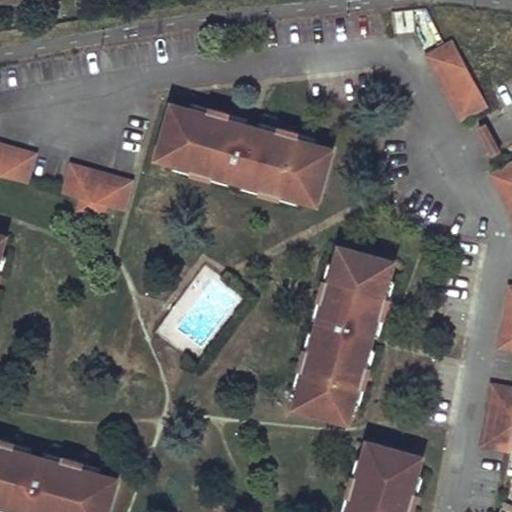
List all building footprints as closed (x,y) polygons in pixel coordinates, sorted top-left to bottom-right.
[(426,54),(462,121),(479,111),(489,106),(452,40),(445,44),(426,54)] [(209,107),(192,102),(190,108),(207,113),(209,107)] [(317,202),(332,149),(315,144),(298,139),(300,133),(278,127),(276,133),(259,128),(246,124),(229,119),(231,113),(209,107),(207,113),(190,108),(173,104),(158,157),(175,162),(192,166),(190,173),(212,179),(214,173),(231,178),(244,181),(261,186),(259,193),(281,199),(283,192),(300,197),(317,202)] [(248,118),(231,113),(229,119),(246,124),(248,118)] [(278,127),(261,122),(259,128),(276,133),(278,127)] [(484,124),(478,127),(486,141),(494,155),(499,152),(491,137),(484,124)] [(317,138),(300,133),(298,139),(315,144),(317,138)] [(0,143),(0,174),(29,183),(37,154),(0,143)] [(490,173),(511,213),(511,161),(504,166),(490,173)] [(175,162),(173,168),(190,173),(192,166),(175,162)] [(70,164),(62,192),(80,198),(77,210),(103,217),(107,205),(125,210),(133,181),(70,164)] [(214,173),(212,179),(230,184),(231,178),(214,173)] [(244,181),(242,188),(259,193),(261,186),(244,181)] [(283,192),(281,199),(299,204),(300,197),(283,192)] [(349,421),(353,404),(358,386),(365,388),(371,366),(365,365),(370,347),(373,335),(378,317),(384,319),(391,298),(384,296),(389,278),(394,261),(341,246),(336,263),(331,281),(325,279),(319,301),(325,302),(320,320),(316,332),(311,350),(305,348),(299,369),(305,371),(300,389),(295,406),(349,421)] [(336,263),(330,261),(325,279),(331,281),(336,263)] [(395,280),(389,278),(384,296),(391,298),(395,280)] [(511,285),(510,285),(498,349),(511,351),(511,285)] [(325,302),(319,301),(314,318),(320,320),(325,302)] [(384,319),(378,317),(373,335),(379,337),(384,319)] [(316,332),(310,330),(305,348),(311,350),(316,332)] [(376,349),(370,347),(365,365),(371,366),(376,349)] [(305,371),(299,369),(294,387),(300,389),(305,371)] [(511,386),(493,383),(480,447),(510,453),(511,441),(511,386)] [(365,388),(358,386),(353,404),(360,406),(365,388)] [(0,502),(16,507),(28,511),(32,511),(107,511),(117,478),(100,473),(82,468),(84,462),(63,456),(61,462),(43,457),(31,454),(13,449),(15,442),(0,438),(0,502)] [(15,442),(13,449),(31,454),(33,448),(15,442)] [(412,511),(418,493),(412,491),(417,473),(422,457),(368,442),(364,459),(359,476),(353,474),(346,496),(353,498),(348,511),(412,511)] [(45,451),(43,457),(61,462),(63,456),(45,451)] [(364,459),(357,457),(353,474),(359,476),(364,459)] [(84,462),(82,468),(100,473),(102,467),(84,462)] [(423,475),(417,473),(412,491),(418,493),(423,475)] [(348,511),(353,498),(346,496),(342,511),(348,511)] [(0,502),(0,510),(8,511),(14,511),(16,507),(0,502)]
